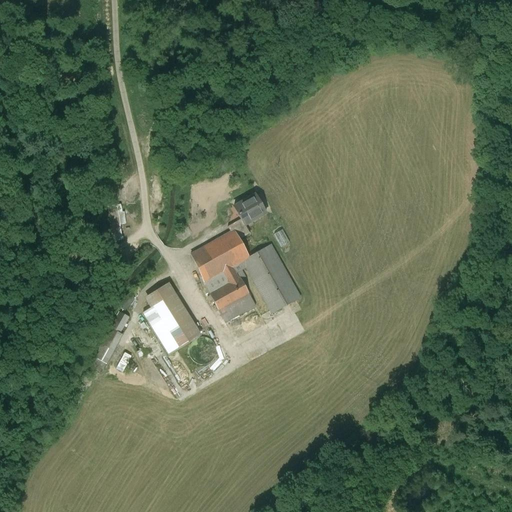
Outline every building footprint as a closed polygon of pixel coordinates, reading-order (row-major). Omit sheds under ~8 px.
[(255,195),(233,208),(240,220),(237,222),(240,227),(234,231),(238,240),(249,234),(244,226),(265,214),(255,195)] [(123,208),(111,214),(117,232),(130,226),(123,208)] [(237,222),(227,227),(230,233),(234,231),(240,227),(237,222)] [(230,233),(190,256),(201,278),(213,271),(216,276),(230,267),(248,258),(238,240),(234,231),(230,233)] [(300,298),(270,245),(248,258),(230,267),(234,274),(245,268),(271,314),(296,301),(300,298)] [(230,267),(216,276),(213,271),(201,278),(209,295),(209,296),(217,311),(248,294),(239,279),(237,280),(234,274),(230,267)] [(167,285),(146,298),(153,308),(142,314),(168,355),(199,336),(167,285)] [(248,294),(217,311),(224,323),(254,307),(248,294)] [(128,318),(119,313),(110,329),(111,329),(118,334),(128,318)] [(118,334),(111,329),(98,351),(108,357),(121,335),(118,334)] [(207,339),(206,338),(204,338),(201,338),(198,338),(196,339),(194,341),(192,342),(191,343),(190,344),(189,346),(189,348),(189,350),(188,352),(189,354),(189,355),(189,356),(190,357),(191,359),(192,360),(193,362),(195,363),(196,364),(198,364),(202,365),(206,364),(208,364),(209,363),(211,361),(212,360),(214,358),(214,357),(215,355),(215,353),(216,351),(215,348),(215,346),(214,345),(213,344),(212,342),(210,340),(209,340),(207,339)] [(131,372),(137,357),(127,353),(121,368),(131,372)]
